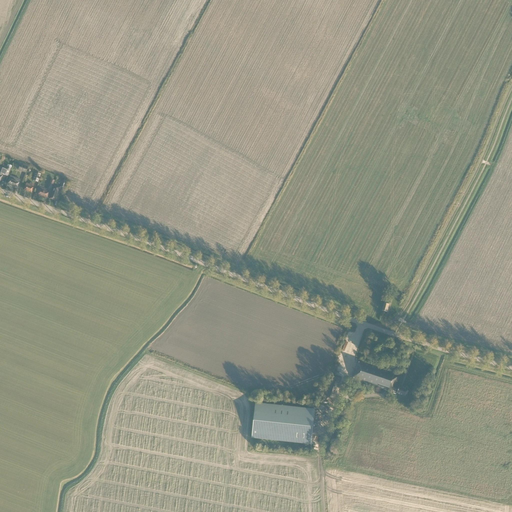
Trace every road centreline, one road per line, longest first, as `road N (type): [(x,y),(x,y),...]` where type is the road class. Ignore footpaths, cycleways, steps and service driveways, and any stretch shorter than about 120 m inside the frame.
road 1 (tertiary): [(511,367),(376,328),(0,191)]
road 2 (track): [(376,328),(392,322),(410,298),(511,84)]
